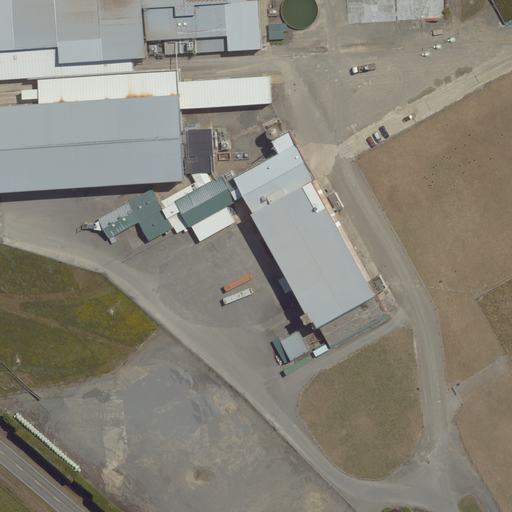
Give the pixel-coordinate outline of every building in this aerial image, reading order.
[(0,0),(0,52),(59,48),(60,65),(131,60),(145,59),(145,42),(228,37),(228,42),(164,45),(165,56),(262,51),(259,1),(248,2),(247,0),(0,0)] [(59,48),(0,52),(0,80),(38,78),(132,73),(131,60),(60,65),(59,48)] [(38,78),(39,105),(179,96),(178,70),(132,73),(38,78)] [(0,107),(0,190),(185,179),(179,96),(39,105),(0,107)] [(303,194),(254,223),(318,330),(367,302),(303,194)] [(310,351),(299,332),(275,347),(286,366),(310,351)]
